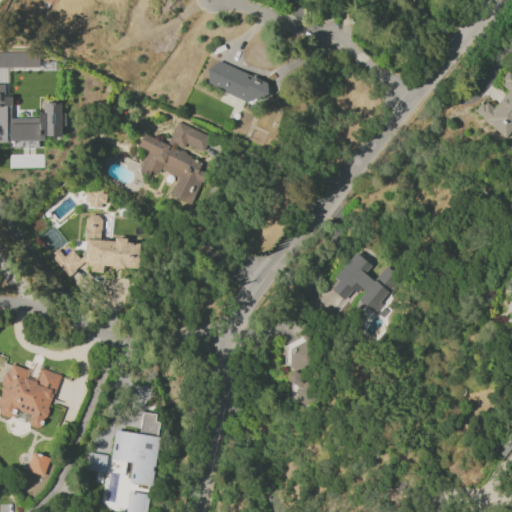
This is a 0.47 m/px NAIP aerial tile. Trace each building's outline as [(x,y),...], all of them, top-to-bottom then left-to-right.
[(116,0),(113,7),(99,0),(90,1),(69,14),(60,0),(116,0)] [(0,67),(38,67),(38,52),(0,51),(0,67)] [(269,84),(271,86),(273,88),(273,91),(272,94),(270,97),(268,98),(265,98),(262,97),(257,108),(248,103),(246,108),(221,96),(223,92),(208,85),(207,69),(219,61),(268,83),(269,84)] [(508,71),(511,74),(511,130),(505,139),(473,113),(482,102),(484,104),(486,102),(494,108),(508,91),(498,83),(508,71)] [(0,141),(43,141),(43,136),(59,136),(59,102),(41,102),(42,116),(10,117),(10,96),(3,96),(3,83),(0,83),(0,141)] [(61,91),(63,112),(45,113),(46,126),(16,129),(15,112),(0,112),(0,102),(14,102),(13,93),(44,91),(44,92),(61,91)] [(178,122),(192,129),(210,137),(203,152),(186,144),(184,150),(177,147),(176,149),(179,151),(180,150),(185,152),(185,153),(191,156),(191,158),(201,163),(198,170),(207,174),(203,184),(200,182),(189,205),(169,196),(178,178),(161,169),(158,175),(146,169),(144,173),(139,171),(148,151),(138,146),(144,134),(170,146),(170,144),(168,143),(178,122)] [(90,189),(102,190),(102,193),(106,194),(106,204),(101,204),(101,208),(89,207),(89,203),(85,202),(85,192),(90,192),(90,189)] [(90,215),(98,215),(102,221),(101,231),(100,231),(99,240),(114,241),(114,238),(126,239),(126,242),(133,242),(133,243),(139,244),(138,258),(139,258),(138,266),(137,266),(137,269),(129,268),(129,269),(124,268),(123,270),(110,269),(111,267),(102,266),(101,273),(90,272),(90,267),(87,266),(87,263),(84,263),(75,270),(75,271),(68,277),(50,255),(58,249),(64,257),(72,250),(79,259),(83,256),(85,256),(85,253),(84,253),(85,243),(83,242),(84,237),(85,230),(84,230),(85,219),(90,215)] [(346,303),(352,296),(372,312),(378,304),(383,308),(402,284),(382,268),(371,280),(363,274),(370,265),(353,252),(332,278),(336,281),(329,289),(346,303)] [(13,415),(10,417),(7,418),(4,417),(1,415),(0,413),(0,395),(2,391),(0,391),(2,387),(3,387),(3,386),(0,385),(5,372),(8,374),(11,365),(27,370),(24,377),(36,382),(41,368),(61,376),(53,396),(52,396),(47,409),(48,410),(48,411),(49,413),(48,415),(47,416),(46,417),(44,418),(42,424),(40,426),(38,427),(36,428),(34,428),(31,426),(29,425),(28,423),(28,420),(31,415),(17,410),(15,415),(13,415)] [(138,432),(154,435),(158,415),(141,412),(138,432)] [(131,434),(139,435),(140,422),(158,424),(152,481),(143,487),(127,486),(129,464),(128,464),(131,434)] [(511,443),(511,427),(494,455),(502,460),(511,443)] [(32,452),(50,459),(43,476),(25,470),(32,452)] [(84,470),(103,472),(105,455),(86,452),(84,470)] [(145,511),(146,493),(126,492),(125,511),(145,511)]
